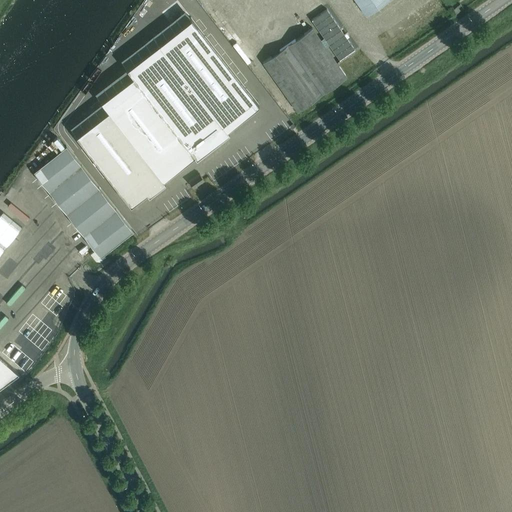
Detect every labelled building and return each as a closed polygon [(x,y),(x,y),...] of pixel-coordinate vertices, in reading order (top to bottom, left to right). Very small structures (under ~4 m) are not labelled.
[(354,0),(365,14),(385,0),(354,0)] [(327,10),(312,20),(340,60),(355,49),(327,10)] [(108,109),(76,134),(128,202),(130,204),(146,192),(148,195),(165,181),(163,179),(194,155),(196,157),(229,132),(227,129),(259,104),(190,17),(126,67),(132,75),(100,100),(102,102),(108,109)] [(262,62),(297,111),(346,76),(311,27),(262,62)] [(249,57),(244,62),(256,75),(262,70),(249,57)] [(103,254),(132,231),(65,146),(33,171),(95,250),(90,254),(96,261),(99,261),(105,257),(103,254)] [(192,187),(203,179),(199,173),(188,181),(192,187)] [(26,343),(35,349),(51,328),(43,321),(26,343)] [(0,385),(18,372),(0,356),(0,385)]
